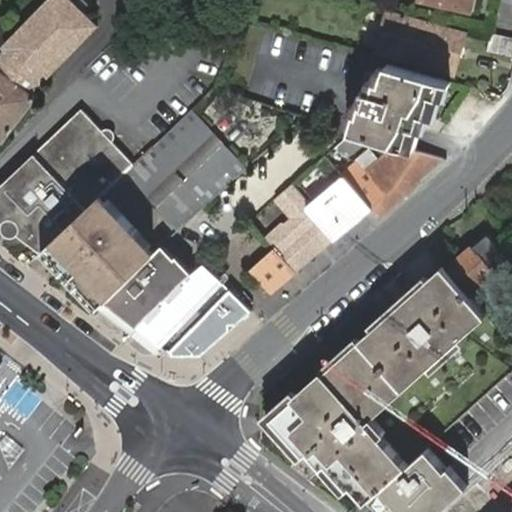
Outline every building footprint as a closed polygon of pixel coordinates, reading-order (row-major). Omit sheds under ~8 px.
[(0,136),(4,140),(37,96),(34,94),(44,82),(99,29),(70,0),(48,0),(3,45),(6,47),(3,51),(0,54),(0,136)] [(466,32),(388,9),(376,50),(401,57),(454,73),(466,32)] [(488,50),(511,55),(511,37),(493,33),(488,50)] [(357,112),(352,130),(353,131),(371,136),(397,144),(416,150),(427,114),(433,93),(439,95),(444,79),(388,63),(383,80),(378,79),(366,75),(364,81),(362,87),(359,86),(355,99),(364,102),(360,112),(357,111),(357,112)] [(47,144),(0,190),(0,219),(41,252),(43,250),(45,249),(51,243),(100,196),(110,187),(116,181),(124,174),(134,165),(83,109),(81,111),(47,144)] [(0,186),(0,190),(47,144),(81,111),(83,109),(82,109),(0,186)] [(154,146),(134,165),(124,174),(142,192),(210,129),(192,109),(157,144),(154,146)] [(229,148),(210,129),(142,192),(161,211),(229,148)] [(371,136),(353,131),(336,147),(344,156),(347,158),(371,136)] [(356,161),(357,163),(365,172),(369,168),(381,182),(373,189),(390,209),(447,159),(429,154),(416,150),(397,144),(379,160),(370,150),(356,161)] [(220,191),(247,167),(229,148),(161,211),(179,231),(182,229),(199,213),(213,199),(220,191)] [(335,167),(326,156),(300,178),(307,188),(325,172),(328,175),(337,168),(335,167)] [(342,160),(335,167),(337,168),(344,176),(371,208),(380,218),(390,209),(373,189),(381,182),(369,168),(365,172),(357,163),(350,170),(342,160)] [(310,204),(294,184),(277,198),(295,219),(289,226),(283,225),(268,239),(276,247),(297,272),(335,239),(371,208),(344,176),(317,199),(310,204)] [(307,188),(300,178),(294,184),(310,204),(317,199),(307,188)] [(102,198),(100,196),(51,243),(52,245),(71,265),(105,301),(106,301),(108,298),(123,284),(128,278),(136,271),(155,254),(151,249),(121,217),(105,201),(102,198)] [(109,197),(105,201),(121,217),(151,249),(155,246),(109,197)] [(464,254),(447,269),(469,294),(491,275),(498,284),(511,271),(511,261),(487,233),(481,239),(486,245),(474,256),(468,251),(464,254)] [(481,239),(468,251),(474,256),(486,245),(481,239)] [(52,245),(51,243),(45,249),(43,250),(98,308),(105,301),(71,265),(52,245)] [(106,301),(138,326),(152,312),(164,299),(189,273),(194,270),(179,252),(177,254),(167,243),(155,254),(136,271),(123,284),(108,298),(106,301)] [(297,272),(276,247),(252,267),(273,292),(297,272)] [(189,273),(164,299),(152,312),(138,326),(169,352),(193,326),(217,301),(230,287),(205,260),(201,263),(194,270),(189,273)] [(366,501),(371,496),(408,463),(382,435),(369,419),(373,416),(430,365),(462,338),(487,315),(469,294),(447,269),(443,266),(428,279),(430,281),(419,291),(408,301),(389,318),(377,329),(375,326),(361,339),(363,341),(327,373),(325,371),(299,395),(274,417),(307,453),(309,451),(311,452),(321,465),(324,466),(325,465),(327,463),(349,486),(352,485),(366,501)] [(252,309),(230,287),(217,301),(193,326),(169,352),(173,355),(202,354),(212,345),(252,309)] [(438,511),(449,503),(469,485),(468,485),(455,468),(451,465),(451,464),(447,467),(428,445),(408,463),(371,496),(384,511),(438,511)] [(511,467),(511,446),(491,466),(502,477),(511,467)] [(469,485),(449,503),(457,511),(511,511),(511,488),(502,477),(491,466),(469,485)]
